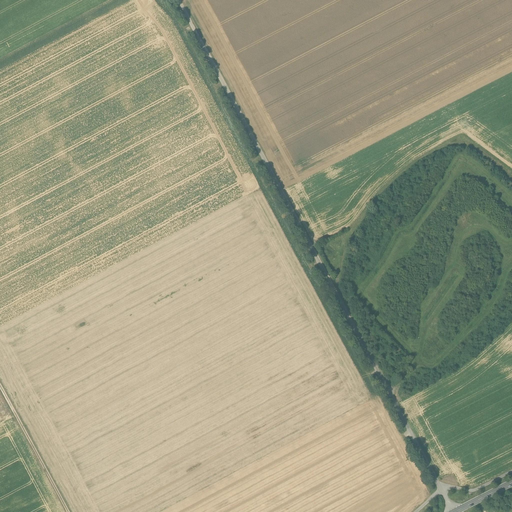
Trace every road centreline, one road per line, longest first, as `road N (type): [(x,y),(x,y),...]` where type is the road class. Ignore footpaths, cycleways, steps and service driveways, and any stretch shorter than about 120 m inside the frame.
road 1 (track): [(179,0),(441,490)]
road 2 (track): [(391,393),(416,359),(461,232),(486,231),(500,243),(504,263),(496,295),(438,351)]
road 3 (track): [(511,205),(479,174),(458,170),(417,225),(395,234),(358,289),(397,342),(419,352)]
road 4 (track): [(0,386),(66,511)]
road 5 (track): [(336,289),(365,208),(395,176)]
